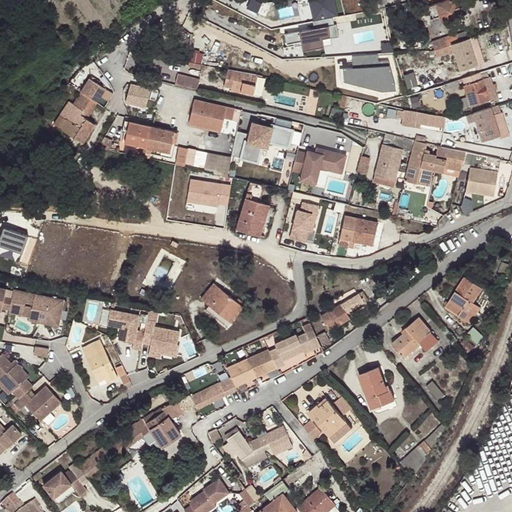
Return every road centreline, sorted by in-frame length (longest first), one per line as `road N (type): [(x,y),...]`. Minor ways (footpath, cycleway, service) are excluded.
road 1 (residential): [(511,220),(315,368),(207,424),(212,460),(152,511)]
road 2 (residential): [(298,256),(297,314),(127,394),(95,419)]
road 3 (residential): [(120,76),(356,132)]
road 4 (residential): [(59,218),(298,256)]
road 5 (residential): [(511,195),(363,263),(298,256)]
road 6 (residential): [(95,419),(0,497)]
